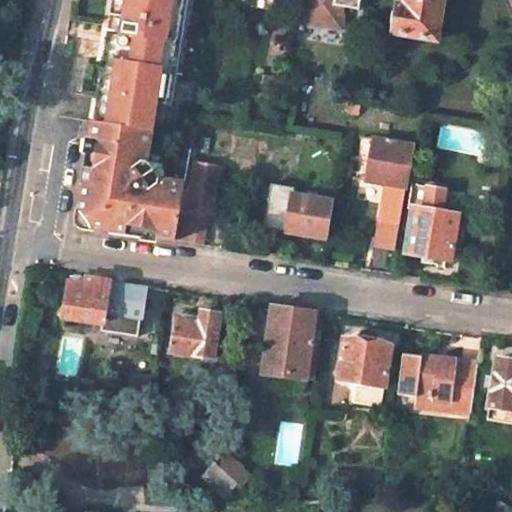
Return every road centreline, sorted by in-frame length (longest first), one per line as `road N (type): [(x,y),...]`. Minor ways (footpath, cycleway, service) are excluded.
road 1 (residential): [(9,238),(511,314)]
road 2 (secondary): [(9,238),(56,0)]
